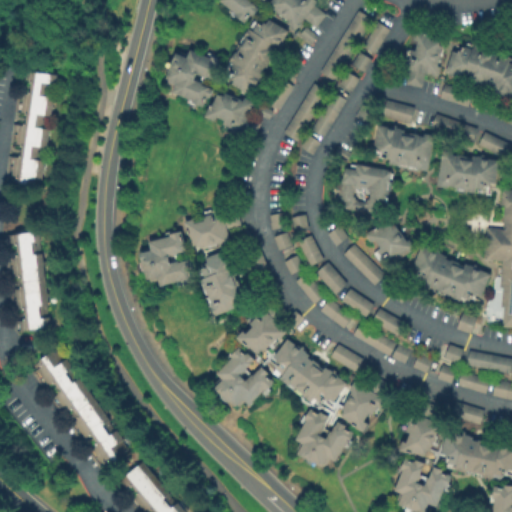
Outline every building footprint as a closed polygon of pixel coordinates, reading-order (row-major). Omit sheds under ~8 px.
[(217,0),(233,13),(233,15),(243,22),(249,14),(251,15),(257,7),(247,0),(217,0)] [(265,0),(315,0),(317,1),(314,4),(325,13),(315,26),(303,17),(294,29),(286,22),(287,20),(264,2),(265,0)] [(320,71),(331,78),(368,16),(357,9),(320,71)] [(252,95),(230,83),(233,78),(229,76),(231,71),(227,69),(226,67),(229,61),(228,61),(248,27),(249,28),(253,20),(256,20),(261,23),(262,21),(265,22),(268,18),(289,30),(283,40),(286,42),(283,48),(279,46),(278,48),(277,47),(274,54),(272,53),(262,74),(265,77),(261,86),(257,84),(252,95)] [(390,28),(375,52),(364,45),(379,21),(390,28)] [(307,26),(319,35),(313,42),(301,33),(307,26)] [(423,87),(406,84),(410,68),(403,67),(408,48),(412,49),(412,47),(416,48),(418,40),(414,39),(416,29),(429,32),(428,35),(441,38),(439,43),(443,44),(438,64),(442,65),(439,75),(427,73),(423,87)] [(511,94),(491,87),(492,84),(489,83),(489,84),(478,81),(478,80),(473,78),(472,81),(457,76),(458,75),(447,72),(454,50),(459,52),(460,49),(462,50),(464,46),(473,49),(475,43),(511,55),(510,61),(511,61),(511,94)] [(170,90),(173,85),(166,82),(167,80),(165,79),(168,72),(165,70),(173,51),(185,56),(188,48),(207,55),(207,54),(221,59),(212,79),(195,72),(193,78),(201,81),(200,83),(212,88),(208,97),(206,96),(202,105),(196,103),(194,106),(186,102),(188,97),(170,90)] [(374,60),(366,72),(353,65),(361,52),(374,60)] [(19,79),(20,68),(56,73),(40,186),(10,181),(11,177),(14,178),(14,176),(6,174),(9,155),(17,156),(18,144),(10,142),(13,123),(21,124),(23,112),(15,111),(17,91),(25,92),(27,81),(19,79)] [(349,71),(361,78),(353,91),(341,84),(349,71)] [(267,101),(282,78),(294,85),(280,109),(267,101)] [(285,132),(314,82),(329,91),(299,141),(285,132)] [(445,84),(473,93),(469,107),(441,98),(445,84)] [(312,128),(335,91),(347,99),(324,136),(312,128)] [(222,123),(224,119),(215,115),(213,119),(204,116),(207,108),(210,109),(216,92),(223,95),(224,92),(242,99),(243,97),(253,101),(248,115),(262,120),(256,136),(241,131),(239,134),(231,131),(230,132),(221,129),(223,124),(222,123)] [(388,100),(416,108),(412,123),(383,116),(388,100)] [(371,125),(356,116),(364,103),(379,112),(371,125)] [(256,112),(259,104),(273,110),(270,118),(256,112)] [(437,113),(478,129),(473,142),(432,126),(437,113)] [(428,171),(389,164),(390,159),(378,157),(379,153),(373,152),(378,125),(405,129),(405,131),(419,133),(418,135),(424,136),(424,133),(434,134),(428,171)] [(486,131),(511,145),(505,157),(479,144),(486,131)] [(314,154),(301,146),(309,133),(322,141),(314,154)] [(500,161),(496,184),(491,183),(491,185),(488,185),(486,193),(484,194),(437,186),(444,150),(454,152),(454,154),(473,158),(473,156),(500,161)] [(393,172),(385,211),(375,209),(374,212),(372,214),(345,208),(347,201),(335,198),(338,181),(343,182),(346,167),(357,170),(358,163),(389,170),(389,171),(393,172)] [(503,189),(511,189),(511,327),(504,327),(505,307),(502,306),(503,287),(501,287),(503,260),(486,259),(488,228),(491,228),(492,221),(500,221),(503,189)] [(199,247),(199,244),(191,245),(189,235),(187,235),(186,229),(184,229),(182,220),(192,218),(193,222),(203,220),(202,215),(203,215),(202,211),(222,206),(223,212),(237,209),(241,225),(227,228),(230,242),(220,245),(219,242),(216,245),(207,247),(204,246),(199,247)] [(269,214),(285,211),(288,226),(271,228),(270,223),(271,222),(269,214)] [(309,228),(296,231),(292,217),(305,213),(309,228)] [(386,267),(374,251),(380,247),(374,238),(371,240),(366,233),(377,226),(378,227),(388,220),(392,226),(395,224),(407,240),(410,238),(415,246),(386,267)] [(349,237),(337,245),(329,233),(341,225),(349,237)] [(251,237),(238,241),(235,232),(248,228),(251,237)] [(147,241),(165,237),(165,232),(180,230),(183,240),(185,239),(187,249),(174,252),(174,254),(167,256),(168,263),(189,258),(191,269),(189,269),(191,279),(185,280),(186,284),(177,286),(176,281),(157,285),(156,280),(149,281),(148,278),(145,279),(143,272),(142,272),(140,270),(139,269),(138,267),(138,263),(139,261),(137,252),(149,250),(147,241)] [(39,231),(46,293),(49,293),(50,296),(47,297),(50,324),(55,324),(55,327),(15,332),(14,321),(18,321),(17,308),(12,309),(10,289),(13,289),(12,279),(8,280),(6,256),(11,255),(9,244),(6,245),(5,235),(39,231)] [(279,250),(274,236),(287,231),(292,244),(279,250)] [(311,265),(299,241),(311,234),(324,258),(311,265)] [(254,273),(243,247),(257,241),(268,267),(254,273)] [(375,285),(344,254),(354,244),(385,275),(375,285)] [(422,246),(448,256),(447,259),(452,261),(452,260),(460,263),(460,264),(465,266),(466,264),(491,274),(483,295),(478,293),(477,296),(474,295),(473,299),(471,298),(470,302),(467,303),(418,283),(420,278),(418,277),(418,275),(412,272),(422,246)] [(196,270),(205,267),(204,264),(206,263),(203,257),(225,249),(235,274),(233,275),(235,279),(238,278),(241,287),(239,288),(241,293),(243,293),(247,302),(214,315),(196,270)] [(292,273),(284,261),(296,254),(303,267),(292,273)] [(328,261),(348,283),(336,294),(316,272),(328,261)] [(296,281),(308,272),(326,294),(314,303),(296,281)] [(411,290),(403,302),(391,295),(398,282),(411,290)] [(351,288),(375,305),(367,316),(343,299),(351,288)] [(287,331),(280,339),(277,336),(264,349),(262,347),(256,353),(248,345),(245,348),(234,337),(241,329),(244,332),(251,326),(249,323),(255,316),(252,314),(261,305),(264,309),(275,298),(287,310),(277,321),(287,331)] [(344,328),(321,310),(331,298),(354,316),(344,328)] [(380,308),(405,322),(398,335),(373,320),(380,308)] [(463,312),(477,317),(471,334),(458,329),(463,312)] [(397,343),(389,355),(354,334),(361,322),(397,343)] [(272,358),(288,338),(300,347),(302,345),(304,347),(303,348),(306,351),(305,351),(309,354),(308,356),(312,360),(313,359),(319,363),(317,365),(323,370),(326,367),(332,371),(334,369),(336,371),(334,373),(347,383),(332,402),(329,399),(327,400),(325,399),(318,408),(271,374),(278,363),(272,358)] [(405,363),(392,357),(399,343),(412,349),(405,363)] [(331,356),(338,344),(364,359),(356,372),(331,356)] [(450,344),(464,349),(459,362),(445,356),(450,344)] [(79,377),(102,411),(105,409),(108,411),(104,414),(109,420),(108,421),(114,430),(115,430),(120,437),(125,435),(126,438),(122,441),(130,452),(113,464),(110,460),(99,468),(87,452),(90,449),(84,440),(81,442),(68,425),(72,422),(65,413),(62,415),(50,398),(54,396),(47,387),(44,389),(31,372),(38,367),(36,365),(39,363),(37,360),(57,348),(64,358),(69,356),(71,359),(67,362),(71,368),(69,370),(76,379),(79,377)] [(249,404),(246,401),(239,409),(237,406),(234,407),(228,402),(224,401),(221,399),(220,397),(219,394),(212,387),(221,379),(215,373),(231,358),(229,356),(237,348),(244,354),(246,352),(254,361),(240,375),(245,380),(251,374),(252,375),(261,367),(268,374),(266,375),(273,382),(268,387),(270,389),(265,396),(261,392),(249,404)] [(470,351),(511,358),(511,363),(510,373),(467,365),(470,351)] [(433,359),(426,373),(413,366),(419,353),(433,359)] [(365,363),(373,368),(366,381),(358,376),(365,363)] [(452,383),(438,378),(443,364),(457,369),(452,383)] [(490,379),(486,393),(458,385),(462,371),(490,379)] [(375,376),(389,384),(382,397),(386,399),(382,408),(383,409),(379,417),(370,413),(366,421),(370,423),(364,434),(354,428),(354,425),(339,417),(344,410),(341,408),(351,391),(349,390),(354,381),(368,388),(375,376)] [(511,399),(493,395),(497,378),(511,381),(511,399)] [(413,455),(398,449),(401,441),(405,443),(409,433),(402,430),(408,412),(414,414),(418,400),(433,405),(428,420),(443,425),(439,434),(436,433),(429,452),(425,451),(423,457),(413,453),(413,455)] [(457,402),(485,410),(481,424),(452,416),(457,402)] [(303,458),(295,454),(301,443),(294,439),(305,419),(304,418),(309,408),(319,413),(320,411),(328,416),(318,435),(324,438),(336,420),(345,425),(344,428),(353,432),(347,443),(345,442),(335,462),(327,457),(321,467),(314,465),(310,464),(307,463),(304,461),(304,459),(303,458)] [(448,467),(449,462),(446,461),(447,454),(442,453),(448,430),(463,433),(464,431),(466,432),(466,434),(470,435),(470,436),(474,437),(474,440),(479,441),(479,440),(488,442),(488,443),(492,444),(493,441),(511,445),(511,469),(509,469),(509,473),(506,472),(504,481),(448,467)] [(406,509),(397,505),(401,494),(394,491),(401,470),(399,469),(404,458),(414,462),(415,460),(425,463),(421,474),(422,475),(419,484),(424,486),(428,478),(429,478),(433,466),(443,470),(442,472),(452,476),(449,484),(451,484),(448,493),(443,491),(437,508),(432,506),(430,511),(409,511),(408,511),(406,509)] [(137,511),(129,502),(131,499),(124,490),(121,493),(114,485),(141,461),(176,502),(179,500),(185,507),(186,506),(190,511),(137,511)] [(511,511),(493,511),(495,503),(490,503),(491,494),(493,494),(494,486),(505,487),(505,485),(511,485),(511,511)]
